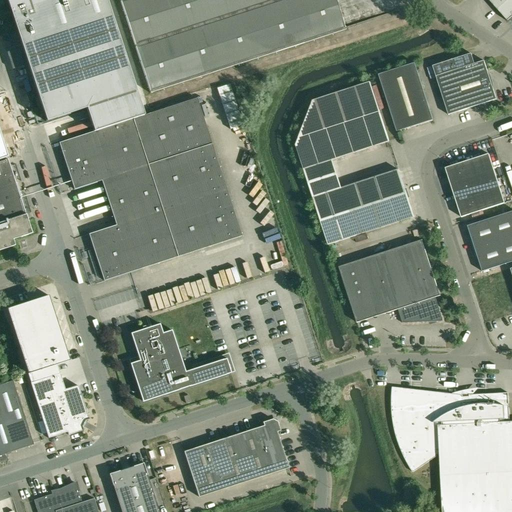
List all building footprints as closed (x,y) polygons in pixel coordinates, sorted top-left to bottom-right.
[(106,0),(6,0),(46,121),(86,108),(89,118),(94,132),(113,125),(144,115),(106,0)] [(119,0),(150,93),(345,30),(334,0),(119,0)] [(511,0),(488,0),(507,21),(511,17),(511,0)] [(448,115),(477,106),(497,100),(484,61),(475,64),(471,53),(432,66),(448,115)] [(378,75),(397,132),(433,120),(415,63),(378,75)] [(406,220),(414,217),(398,170),(341,189),(333,162),(390,143),(370,82),(313,101),(296,146),(328,245),(406,220)] [(104,281),(130,272),(206,248),(241,236),(215,156),(196,98),(156,111),(144,115),(113,125),(94,132),(59,143),(71,179),(74,190),(101,181),(108,202),(116,226),(89,235),(93,247),(104,281)] [(445,168),(453,193),(497,179),(489,154),(445,168)] [(0,250),(15,246),(12,239),(31,233),(27,220),(20,196),(9,166),(7,160),(0,161),(0,250)] [(505,204),(497,179),(453,193),(461,218),(505,204)] [(511,211),(467,226),(482,272),(511,261),(511,211)] [(398,309),(402,323),(443,321),(435,297),(439,296),(421,240),(339,267),(357,323),(398,309)] [(511,274),(510,269),(481,279),(487,299),(511,291),(511,274)] [(511,291),(487,299),(494,320),(511,314),(511,291)] [(48,295),(7,309),(43,421),(46,433),(48,438),(67,432),(68,436),(84,431),(82,427),(85,421),(89,420),(78,385),(64,389),(57,365),(69,361),(48,295)] [(117,329),(128,329),(128,319),(117,319),(117,329)] [(140,361),(131,364),(134,374),(143,401),(152,398),(230,373),(226,359),(185,372),(171,331),(162,334),(159,324),(147,328),(131,334),(140,361)] [(0,384),(0,461),(7,459),(5,454),(33,445),(33,443),(12,381),(0,384)] [(511,511),(511,421),(509,422),(508,408),(508,404),(508,393),(472,395),(468,395),(468,397),(462,397),(462,395),(455,394),(392,387),(392,392),(391,396),(391,401),(391,405),(391,410),(392,414),(392,419),(393,423),(394,428),(395,432),(396,436),(397,441),(399,445),(400,449),(402,453),(404,457),(406,461),(408,465),(411,469),(413,472),(437,456),(436,455),(439,455),(442,511),(511,511)] [(198,497),(288,468),(276,432),(280,431),(277,421),(272,419),(262,423),(263,426),(183,452),(198,497)] [(171,444),(151,451),(157,466),(176,459),(171,444)] [(158,511),(148,480),(143,463),(109,474),(115,492),(121,511),(158,511)] [(98,511),(95,501),(94,499),(82,502),(76,483),(54,492),(54,493),(33,500),(37,511),(98,511)]
